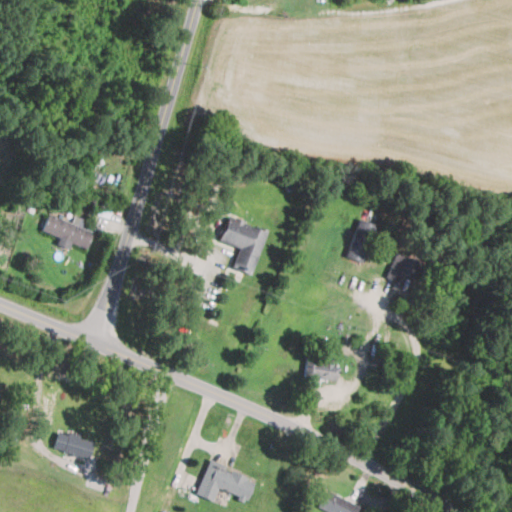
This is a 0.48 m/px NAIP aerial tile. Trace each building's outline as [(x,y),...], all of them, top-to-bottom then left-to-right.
[(41,229),(57,235),(55,242),(68,247),(70,242),(86,247),(92,230),(80,226),(83,218),(73,214),(70,221),(47,212),(41,229)] [(250,273),(267,229),(227,214),(218,239),(238,246),(230,266),(250,273)] [(373,222),(355,218),(346,256),(364,260),(373,222)] [(392,279),(395,271),(411,277),(418,260),(394,251),(385,276),(392,279)] [(332,364),(335,341),(320,339),(317,358),(305,356),(303,374),(336,379),(338,365),(332,364)] [(87,458),(93,440),(67,432),(66,433),(57,430),(52,447),(87,458)] [(195,493),(212,499),(216,488),(247,499),(254,479),(206,461),(195,493)] [(315,505),(328,511),(353,511),(357,505),(324,488),(315,505)]
